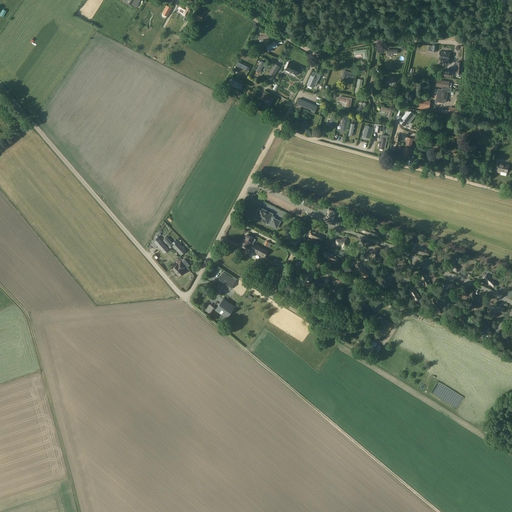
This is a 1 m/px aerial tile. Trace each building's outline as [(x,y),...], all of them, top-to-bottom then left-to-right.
[(183,11),(183,12),(181,13),(188,17),(193,8),(186,5),(185,7),(181,4),(179,8),(183,11)] [(162,14),(162,16),(163,17),(164,18),(165,18),(166,17),(167,16),(171,9),(167,6),(162,13),(162,14)] [(238,59),(253,67),(261,51),(246,44),(238,59)] [(366,49),(354,51),(354,55),(363,54),(363,59),(367,59),(366,49)] [(440,52),(439,59),(443,60),(443,62),(448,63),(449,60),(450,53),(440,52)] [(237,60),(229,75),(243,82),(251,67),(237,60)] [(261,61),(255,71),(259,73),(265,63),(261,61)] [(286,70),(296,75),(300,67),(290,62),(286,70)] [(270,70),(266,77),(271,81),(275,74),(280,67),(274,63),(270,70)] [(344,71),(341,83),(345,84),(347,76),(352,77),(353,73),(344,71)] [(316,78),(318,74),(313,72),(308,84),(313,86),(314,85),(316,85),(318,80),(316,79),(317,78),(316,78)] [(384,81),(385,85),(391,83),(393,87),(397,86),(394,77),(384,81)] [(437,78),(436,86),(442,87),(448,88),(449,82),(441,81),(439,80),(439,79),(437,78)] [(243,84),(231,79),(229,84),(241,89),(243,84)] [(438,88),(436,102),(446,103),(447,98),(446,97),(447,91),(450,92),(451,88),(448,88),(442,87),(442,89),(438,88)] [(264,93),(260,99),(263,101),(265,98),(271,102),(273,99),(264,93)] [(351,98),(340,96),(339,100),(347,102),(346,107),(349,108),(351,98)] [(430,101),(419,99),(418,109),(429,110),(430,101)] [(360,104),(354,111),(357,113),(363,106),(360,104)] [(393,109),(381,106),(380,110),(388,112),(387,117),(391,118),(393,109)] [(408,110),(399,122),(404,126),(407,122),(409,124),(415,115),(408,110)] [(299,117),(294,124),(298,126),(298,125),(305,129),(306,126),(300,122),(302,119),(299,117)] [(366,125),(363,136),(369,138),(372,127),(366,125)] [(405,147),(403,156),(408,157),(409,154),(412,154),(413,149),(410,149),(410,148),(410,146),(406,145),(405,147)] [(499,163),(498,170),(506,172),(508,165),(499,163)] [(255,218),(255,219),(255,220),(259,222),(260,221),(262,221),(265,223),(266,221),(270,223),(270,225),(276,228),(280,221),(273,218),(274,217),(271,216),(272,214),(263,210),(262,212),(259,210),(255,218)] [(328,210),(326,217),(333,219),(335,212),(328,210)] [(363,227),(361,231),(364,234),(365,234),(369,235),(369,236),(370,236),(373,236),(373,237),(375,237),(378,237),(379,233),(377,230),(375,230),(372,230),(373,229),(371,228),(371,229),(367,228),(367,227),(366,227),(363,227)] [(309,237),(317,241),(318,239),(322,241),(324,236),(316,232),(316,233),(313,232),(313,231),(311,231),(309,237)] [(153,241),(158,237),(157,235),(151,241),(152,242),(150,244),(154,249),(157,246),(153,241)] [(254,245),(251,243),(253,239),(247,235),(244,240),(243,240),(241,244),(248,248),(251,250),(254,245)] [(284,241),(297,249),(301,242),(288,235),(284,241)] [(169,250),(158,237),(153,241),(157,246),(164,254),(169,250)] [(163,240),(169,246),(172,243),(167,237),(163,240)] [(347,238),(335,239),(336,246),(341,246),(342,248),(348,247),(348,245),(347,238)] [(181,255),(186,250),(177,242),(173,246),(181,255)] [(254,244),(254,245),(251,250),(258,254),(259,253),(264,256),(267,251),(254,244)] [(415,252),(415,253),(424,256),(425,254),(429,256),(430,251),(431,250),(423,248),(419,247),(419,246),(417,246),(416,248),(416,247),(415,252)] [(377,250),(366,251),(367,257),(373,257),(373,259),(378,258),(377,256),(378,256),(377,250)] [(328,252),(324,258),(333,263),(337,263),(339,259),(336,256),(328,252)] [(182,262),(187,268),(190,265),(184,259),(182,262)] [(401,259),(391,263),(393,268),(403,265),(405,263),(404,260),(401,259)] [(450,261),(447,266),(456,272),(460,267),(455,264),(456,262),(452,260),(451,261),(450,261)] [(172,269),(179,276),(184,272),(182,269),(185,267),(180,262),(178,265),(177,264),(172,269)] [(357,263),(354,265),(355,269),(356,269),(359,272),(358,273),(359,274),(360,273),(362,275),(361,276),(362,277),(368,272),(367,271),(367,272),(364,269),(365,269),(364,268),(361,265),(361,264),(357,263)] [(280,276),(290,281),(292,276),(282,271),(280,276)] [(218,280),(229,289),(235,281),(224,272),(218,280)] [(425,272),(419,275),(424,284),(426,286),(429,285),(429,282),(425,272)] [(487,274),(483,278),(489,285),(490,284),(493,287),(497,284),(487,274)] [(383,275),(379,281),(388,286),(387,286),(391,288),(391,287),(394,282),(394,281),(391,280),(387,278),(387,277),(383,275)] [(289,283),(298,287),(300,282),(292,277),(289,283)] [(277,290),(279,284),(281,281),(273,278),(272,282),(275,283),(273,288),(277,290)] [(321,286),(319,288),(323,291),(329,280),(326,278),(322,284),(321,283),(320,285),(321,286)] [(450,284),(440,288),(443,293),(452,289),(454,287),(453,284),(450,284)] [(412,287),(408,289),(411,293),(410,294),(415,302),(416,301),(416,302),(420,299),(421,298),(420,296),(419,297),(417,293),(418,293),(413,286),(412,287)] [(470,294),(469,297),(473,307),(479,304),(475,295),(472,293),(470,294)] [(314,305),(316,308),(318,306),(315,302),(316,300),(315,298),(309,301),(313,306),(314,305)] [(433,299),(430,301),(431,304),(438,312),(442,308),(436,300),(433,299)] [(217,310),(223,314),(224,312),(227,314),(233,306),(224,300),(217,310)] [(374,304),(370,308),(375,312),(382,302),(379,300),(375,305),(374,304)] [(363,302),(356,310),(357,311),(360,308),(364,311),(368,306),(363,302)] [(209,308),(205,314),(210,317),(214,311),(209,308)] [(457,310),(454,312),(455,316),(456,317),(456,316),(459,319),(458,320),(459,321),(460,320),(462,323),(461,323),(462,324),(468,319),(467,318),(466,319),(464,317),(465,316),(464,315),(463,315),(461,312),(460,311),(457,310)] [(364,327),(361,329),(367,333),(368,335),(369,335),(371,332),(366,329),(368,325),(366,323),(364,327)] [(482,324),(480,330),(481,331),(480,333),(485,335),(486,333),(491,335),(494,328),(490,327),(487,326),(482,324)] [(367,344),(362,352),(369,356),(374,347),(377,343),(373,341),(372,341),(369,345),(367,344)]
